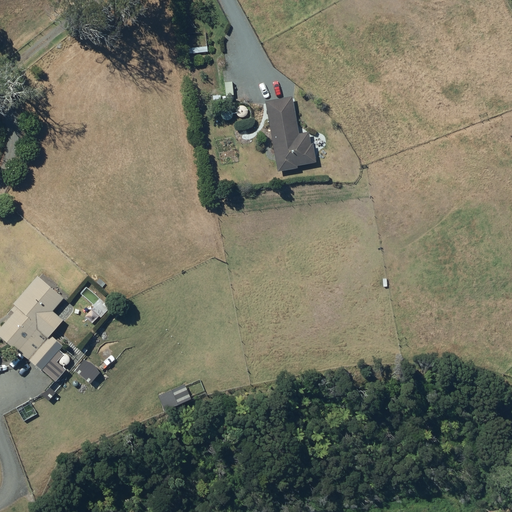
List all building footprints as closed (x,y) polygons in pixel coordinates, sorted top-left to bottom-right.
[(277,172),(298,168),(297,166),(316,162),(313,143),(311,144),(309,132),(299,134),(292,96),(265,101),(277,172)] [(0,328),(0,336),(56,382),(67,369),(57,362),(64,354),(60,351),(64,345),(51,334),(63,321),(53,311),(64,298),(37,275),(14,303),(16,305),(11,311),(13,313),(0,328)] [(76,371),(90,383),(100,373),(92,363),(83,360),(76,371)] [(185,384),(159,395),(166,410),(191,400),(185,384)] [(49,401),(56,392),(49,388),(46,391),(41,394),(49,401)]
